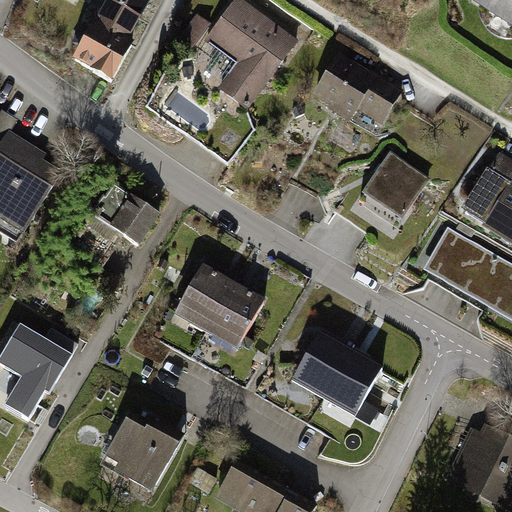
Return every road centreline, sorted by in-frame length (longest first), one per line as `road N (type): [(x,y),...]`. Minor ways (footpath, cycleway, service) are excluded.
road 1 (residential): [(447,338),(110,130)]
road 2 (residential): [(511,129),(305,0)]
road 3 (residential): [(447,338),(361,511)]
road 4 (residential): [(171,0),(110,130)]
road 5 (residential): [(110,130),(0,44)]
